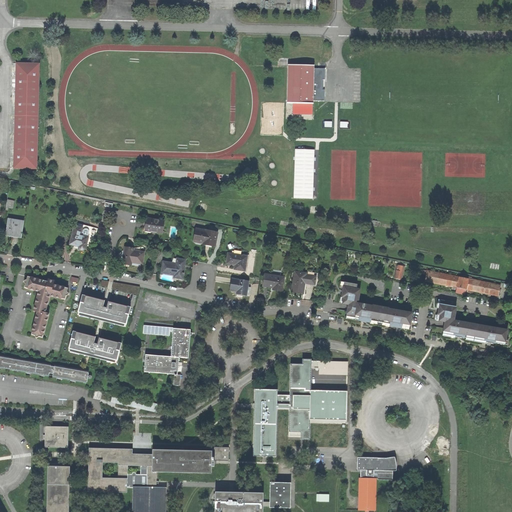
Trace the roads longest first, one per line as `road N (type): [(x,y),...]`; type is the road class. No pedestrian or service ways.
road 1 (unclassified): [(423,373),(393,357),(315,343),(173,422),(0,411)]
road 2 (residential): [(433,343),(256,311)]
road 3 (unclassified): [(452,511),(454,427),(444,396),(423,373)]
